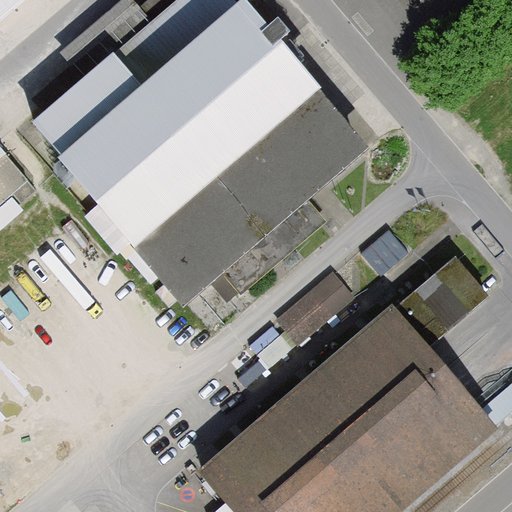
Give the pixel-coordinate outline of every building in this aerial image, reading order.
[(0,0),(0,20),(23,0),(0,0)] [(240,0),(193,0),(38,131),(184,303),(316,192),(366,149),(240,0)] [(0,146),(0,206),(13,196),(20,204),(37,190),(0,146)] [(398,311),(431,350),(492,298),(458,259),(398,311)] [(330,275),(276,322),(284,332),(298,348),(353,300),(330,275)] [(392,304),(198,472),(232,511),(405,511),(500,431),(478,405),(431,350),(398,311),(392,304)] [(273,327),(251,346),(272,370),(298,348),(284,332),(281,335),(273,327)] [(511,376),(478,405),(500,431),(511,421),(511,376)]
